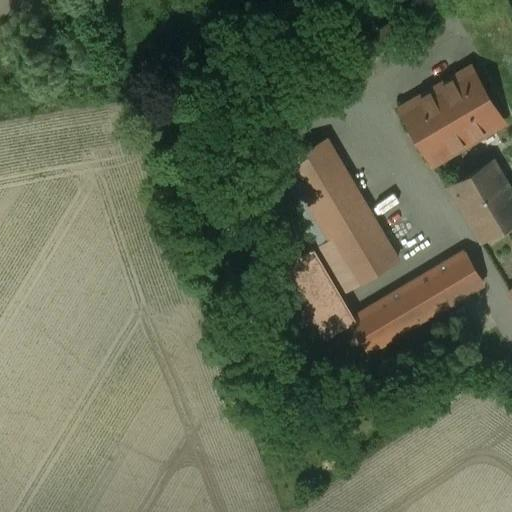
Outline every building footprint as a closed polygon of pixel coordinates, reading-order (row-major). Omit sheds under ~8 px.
[(378,32),(366,13),(344,27),(356,46),(335,60),(352,87),(404,54),(387,26),(378,32)] [(469,69),(399,112),(432,166),(503,125),(469,69)] [(395,260),(324,142),(283,167),(329,243),(312,253),(337,295),(395,260)] [(511,191),(493,160),(447,188),(480,243),(511,224),(511,191)] [(387,211),(399,203),(375,161),(362,168),(387,211)] [(462,254),(364,313),(383,343),(480,283),(462,254)]
